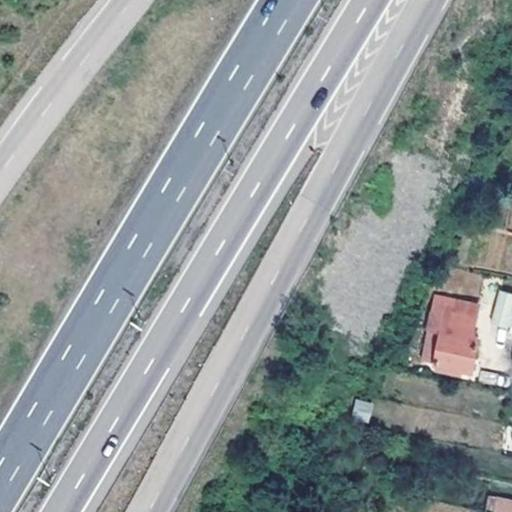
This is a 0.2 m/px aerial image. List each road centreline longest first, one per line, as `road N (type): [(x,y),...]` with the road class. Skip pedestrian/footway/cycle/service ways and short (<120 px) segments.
road 1 (motorway): [(63,511),(369,0)]
road 2 (motorway): [(148,511),(427,0)]
road 3 (motorway): [(288,0),(0,478)]
road 4 (motorway): [(136,0),(0,173)]
